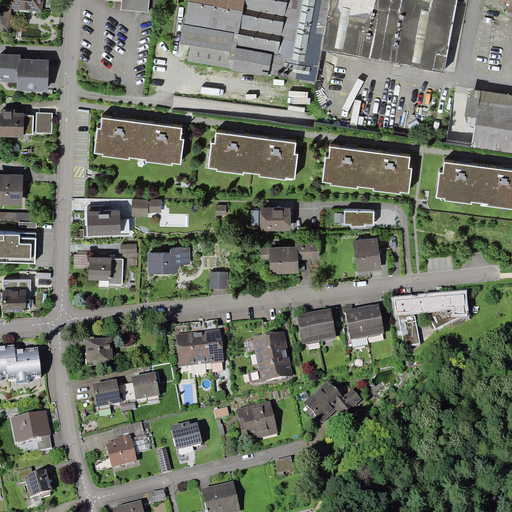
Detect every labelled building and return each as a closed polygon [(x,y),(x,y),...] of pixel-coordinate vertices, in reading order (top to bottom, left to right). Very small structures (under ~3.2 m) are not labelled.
[(43,0),(8,0),(7,8),(11,9),(42,12),(43,9),(43,0)] [(51,10),(51,0),(43,0),(43,9),(51,10)] [(105,0),(122,2),(121,9),(149,13),(149,0),(105,0)] [(244,0),(243,12),(189,2),(184,23),(183,23),(180,43),(190,45),(188,61),(232,68),(231,70),(268,77),(269,74),(316,82),(321,50),(443,71),(456,0),(244,0)] [(188,0),(189,2),(243,12),(244,0),(188,0)] [(511,0),(499,0),(510,4),(507,11),(511,12),(511,0)] [(0,28),(10,30),(11,9),(7,8),(0,7),(0,28)] [(21,55),(0,53),(0,81),(17,82),(17,90),(48,92),(50,60),(21,59),(21,55)] [(471,147),(511,153),(511,95),(469,89),(464,116),(476,118),(471,147)] [(0,136),(23,137),(24,134),(33,135),(34,115),(24,115),(25,113),(15,113),(15,110),(1,110),(1,112),(0,112),(0,136)] [(51,134),(53,113),(37,112),(36,133),(51,134)] [(183,128),(102,118),(101,128),(97,128),(94,153),(104,154),(103,156),(130,160),(130,157),(146,159),(145,162),(172,165),(173,163),(181,164),(185,139),(181,139),(183,128)] [(297,143),(216,133),(215,143),(212,143),(209,168),(217,169),(217,172),(244,175),(244,172),(260,174),(259,177),(287,180),(287,178),(296,179),(299,153),(296,153),(297,143)] [(411,156),(331,146),(329,157),(326,156),(323,182),(331,183),(330,185),(359,189),(359,187),(373,188),(373,190),(401,194),(402,192),(410,193),(413,168),(410,167),(411,156)] [(511,170),(445,162),(444,173),(440,173),(437,198),(445,199),(445,201),(473,204),(474,203),(488,204),(488,206),(511,209),(511,170)] [(23,175),(0,174),(0,205),(22,205),(23,175)] [(162,199),(132,199),(131,217),(148,217),(148,212),(161,213),(162,199)] [(104,205),(88,206),(88,211),(87,211),(88,236),(121,235),(121,233),(121,220),(121,209),(104,209),(104,205)] [(227,205),(216,205),(216,214),(227,214),(227,205)] [(291,207),(261,207),(261,211),(261,224),(261,231),(291,231),(291,207)] [(374,212),(344,211),(344,224),(350,225),(350,227),(365,227),(366,225),(374,225),(374,212)] [(0,220),(28,221),(28,213),(0,212),(0,220)] [(129,219),(121,220),(121,233),(129,233),(129,219)] [(0,263),(36,264),(37,234),(20,233),(20,235),(0,234),(0,263)] [(370,271),(382,269),(378,238),(353,241),(358,273),(359,272),(370,271)] [(295,246),(261,248),(261,259),(270,259),(271,274),(299,273),(298,260),(320,259),(319,241),(295,243),(295,246)] [(137,244),(121,244),(121,255),(123,255),(123,257),(128,257),(137,257),(137,244)] [(170,252),(148,253),(148,274),(178,273),(178,265),(190,265),(190,247),(170,248),(170,252)] [(87,268),(88,255),(74,255),(74,268),(87,268)] [(112,257),(89,257),(89,280),(109,281),(109,284),(123,284),(123,259),(112,259),(112,257)] [(137,257),(128,257),(128,266),(138,266),(137,257)] [(229,288),(229,272),(211,271),(211,287),(229,288)] [(31,280),(3,280),(3,312),(26,312),(26,310),(30,310),(30,299),(31,299),(31,280)] [(469,316),(467,290),(391,297),(394,316),(398,315),(404,346),(420,343),(415,314),(428,313),(435,329),(460,317),(469,316)] [(379,303),(362,307),(368,336),(385,333),(379,303)] [(346,312),(351,340),(368,336),(362,307),(353,309),(346,310),(346,312)] [(337,337),(331,308),(314,311),(320,341),(337,337)] [(297,315),(303,344),(320,341),(314,311),(297,315)] [(220,329),(204,331),(208,363),(224,361),(220,329)] [(189,333),(193,364),(208,363),(204,331),(189,333)] [(287,346),(284,331),(253,338),(256,353),(287,346)] [(176,334),(179,366),(193,364),(189,333),(176,334)] [(111,337),(86,339),(87,365),(113,363),(111,337)] [(41,378),(38,347),(15,350),(14,345),(0,346),(0,380),(2,381),(2,377),(8,377),(8,379),(16,379),(17,384),(29,383),(29,379),(41,378)] [(287,346),(256,353),(259,367),(290,361),(287,346)] [(293,376),(290,361),(259,367),(262,382),(293,376)] [(160,395),(155,371),(132,376),(133,382),(136,399),(160,395)] [(118,386),(117,379),(93,383),(98,406),(121,402),(118,386)] [(314,413),(322,422),(336,410),(342,416),(362,399),(353,389),(343,396),(328,380),(304,402),(310,409),(314,413)] [(136,399),(133,382),(118,386),(121,402),(136,399)] [(279,433),(271,401),(262,403),(247,407),(237,409),(245,442),(279,433)] [(136,408),(135,402),(122,404),(123,411),(136,408)] [(229,414),(227,407),(214,410),(216,418),(229,414)] [(51,434),(46,410),(11,417),(16,442),(41,437),(49,435),(51,434)] [(220,419),(217,420),(220,435),(225,434),(222,423),(221,423),(220,419)] [(113,428),(115,438),(130,434),(131,437),(145,434),(141,421),(113,428)] [(203,442),(197,422),(190,424),(189,421),(171,426),(177,448),(203,442)] [(131,437),(135,453),(150,450),(146,433),(145,434),(131,437)] [(131,437),(130,434),(115,438),(114,438),(115,442),(106,444),(112,467),(137,461),(135,453),(131,437)] [(52,447),(49,435),(41,437),(42,441),(37,442),(39,449),(52,447)] [(172,469),(166,448),(157,450),(163,472),(172,469)] [(294,469),(291,456),(275,460),(278,473),(279,473),(283,472),(294,469)] [(24,475),(32,472),(31,467),(17,471),(20,482),(26,481),(24,475)] [(50,490),(52,490),(46,468),(32,472),(24,475),(26,481),(30,496),(40,494),(41,497),(51,494),(50,490)] [(236,511),(240,511),(233,481),(202,489),(207,511),(236,511)] [(166,498),(164,489),(151,492),(153,501),(166,498)] [(30,496),(33,506),(42,504),(41,497),(40,494),(30,496)] [(144,511),(141,500),(113,507),(114,511),(144,511)]
